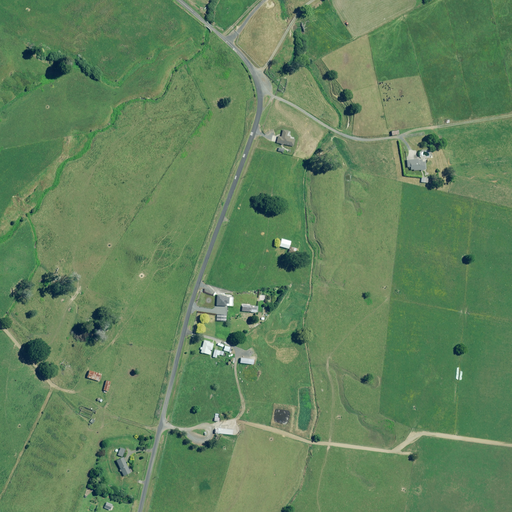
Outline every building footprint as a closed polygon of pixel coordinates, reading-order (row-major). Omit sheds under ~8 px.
[(287,131),(282,129),(280,136),(277,136),(275,143),(292,147),(294,139),(289,138),(289,137),(286,136),(287,131)] [(409,167),(409,170),(413,170),(413,171),(425,170),(424,160),(422,160),(422,159),(405,160),(406,167),(409,167)] [(290,241),(281,239),(279,247),(288,249),(290,241)] [(225,295),(216,294),(215,306),(225,307),(225,304),(228,304),(228,297),(225,297),(225,295)] [(201,350),(200,352),(210,355),(214,343),(204,340),(202,347),(200,347),(199,350),(201,350)] [(101,374),(88,370),(86,378),(99,382),(101,374)] [(119,469),(118,470),(120,472),(122,476),(129,473),(122,458),(115,461),(119,469)] [(112,505),(106,502),(104,508),(109,511),(112,505)]
